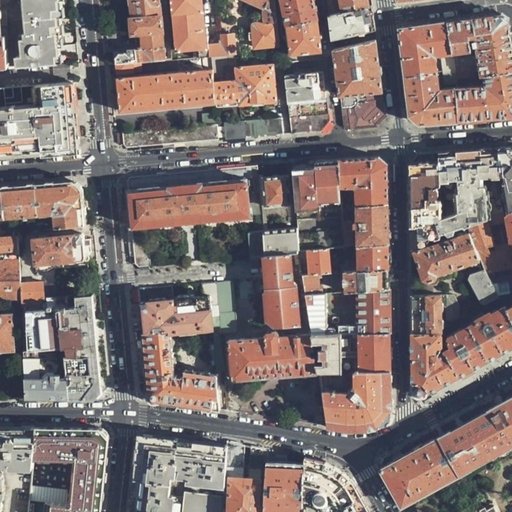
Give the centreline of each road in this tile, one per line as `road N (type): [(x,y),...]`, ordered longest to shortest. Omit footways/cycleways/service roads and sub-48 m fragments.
road 1 (residential): [(401,142),(104,163)]
road 2 (residential): [(404,427),(401,142)]
road 3 (tertiary): [(104,163),(124,416)]
road 4 (residential): [(353,456),(323,443),(124,416)]
road 5 (tertiary): [(88,0),(104,163)]
road 6 (residential): [(401,142),(384,16)]
road 7 (residential): [(124,416),(0,416)]
road 8 (residential): [(511,372),(404,427)]
